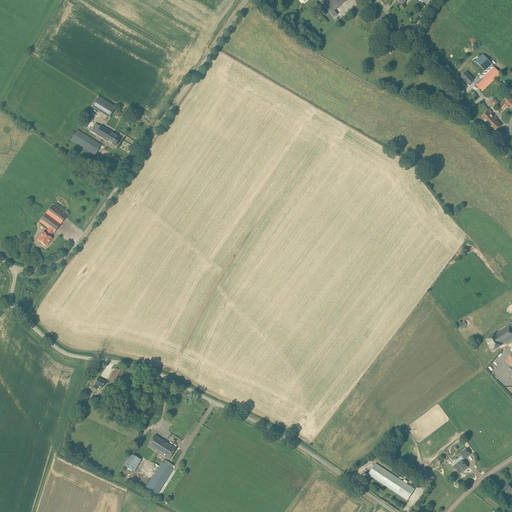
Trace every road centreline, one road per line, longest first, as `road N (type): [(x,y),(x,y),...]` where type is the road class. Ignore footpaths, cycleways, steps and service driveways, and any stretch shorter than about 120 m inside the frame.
road 1 (unclassified): [(392,511),(292,442),(152,371),(56,348),(13,307),(14,270)]
road 2 (unclassified): [(246,0),(67,257),(14,270)]
road 3 (unclassified): [(511,159),(377,0)]
